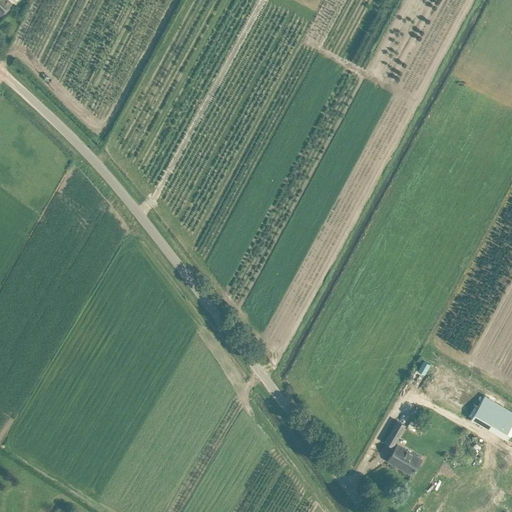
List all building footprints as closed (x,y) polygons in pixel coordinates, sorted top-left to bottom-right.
[(0,0),(0,13),(1,15),(11,3),(7,0),(0,0)] [(416,395),(452,405),(455,394),(444,391),(445,387),(424,381),(422,388),(418,387),(416,395)] [(511,412),(484,396),(471,418),(508,439),(511,431),(511,412)] [(469,412),(468,401),(458,402),(459,413),(469,412)] [(397,420),(389,434),(397,438),(405,424),(397,420)] [(412,475),(421,459),(397,444),(387,460),(412,475)]
